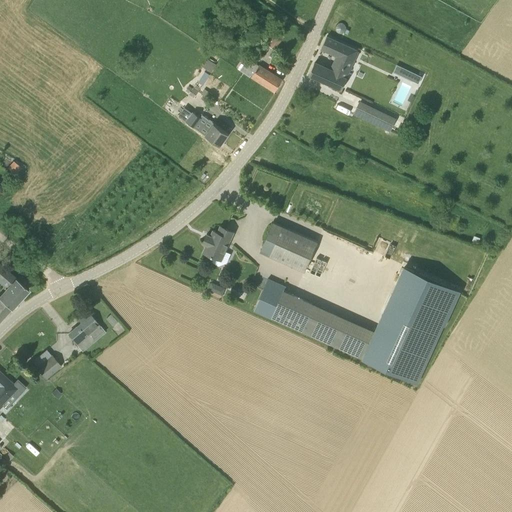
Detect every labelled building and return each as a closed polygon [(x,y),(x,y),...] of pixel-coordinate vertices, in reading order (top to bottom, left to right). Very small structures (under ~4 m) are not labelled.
[(275,49),(284,36),(275,30),(266,43),(275,49)] [(336,81),(346,57),(352,45),(350,44),(350,45),(322,32),(319,41),(333,46),(326,61),(313,55),(307,67),(331,79),(336,81)] [(264,53),(269,47),(265,45),(266,44),(261,42),(256,50),(261,52),(261,51),(264,53)] [(282,80),(259,65),(259,64),(248,57),(243,65),(241,64),(238,68),(250,76),(253,72),(254,73),(252,76),(275,91),(282,80)] [(422,76),(418,74),(397,64),(393,71),(419,83),(422,76)] [(203,85),(213,70),(209,68),(206,72),(201,69),(195,79),(203,85)] [(201,88),(195,84),(193,86),(191,85),(190,86),(189,86),(186,90),(189,93),(189,94),(194,97),(201,88)] [(210,99),(213,94),(205,89),(201,93),(203,95),(201,98),(206,101),(208,98),(210,99)] [(390,130),(396,118),(359,100),(353,112),(390,130)] [(192,112),(184,106),(178,114),(195,127),(205,134),(204,134),(220,145),(229,133),(203,114),(201,112),(198,115),(193,111),(192,112)] [(16,175),(22,168),(14,161),(8,168),(16,175)] [(304,271),(317,241),(274,222),(260,251),(304,271)] [(234,232),(232,231),(222,226),(220,225),(217,232),(213,230),(211,235),(207,233),(203,242),(206,244),(203,252),(221,260),(229,243),(234,232)] [(0,318),(10,308),(28,288),(0,264),(0,318)] [(374,331),(362,358),(381,367),(418,384),(445,326),(446,326),(462,291),(423,274),(404,265),(374,331)] [(259,282),(265,268),(260,266),(254,280),(259,282)] [(223,294),(226,286),(213,281),(210,289),(223,294)] [(300,330),(312,303),(283,290),(271,317),(300,330)] [(79,345),(86,339),(85,338),(89,335),(100,326),(86,310),(77,317),(81,322),(69,333),(79,345)] [(109,314),(104,318),(108,323),(113,319),(109,314)] [(93,340),(104,331),(100,326),(89,335),(93,340)] [(52,355),(37,367),(46,378),(60,365),(52,355)] [(0,408),(13,394),(15,397),(24,387),(17,380),(13,384),(4,375),(2,377),(0,375),(0,408)]
